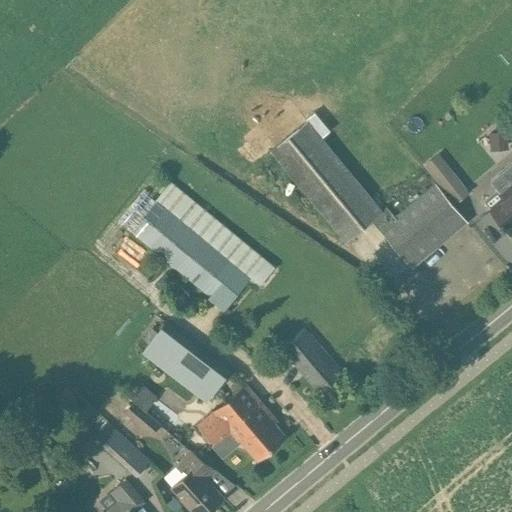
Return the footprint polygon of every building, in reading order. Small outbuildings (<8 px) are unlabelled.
[(387,206),(382,211),(308,120),(269,152),(345,242),(371,220),(412,268),(468,221),(435,182),(395,216),(387,206)] [(509,151),(507,132),(489,134),(491,153),(509,151)] [(439,155),(425,166),(440,185),(454,174),(439,155)] [(132,232),(224,307),(266,260),(172,182),(132,232)] [(483,201),(501,223),(499,225),(503,229),(504,227),(510,234),(511,231),(511,185),(500,195),(496,190),(483,201)] [(209,397),(230,369),(166,320),(145,349),(209,397)] [(346,374),(305,327),(281,348),(321,396),(346,374)] [(231,430),(231,431),(262,405),(247,386),(216,412),(218,415),(202,428),(215,443),(231,430)] [(139,421),(144,414),(158,424),(161,420),(135,398),(125,409),(139,421)] [(262,405),(231,431),(237,439),(240,437),(258,458),(285,435),(263,410),(265,408),(262,405)] [(139,421),(151,432),(158,424),(144,414),(139,421)] [(108,424),(97,436),(104,443),(102,444),(127,466),(140,452),(115,430),(108,424)] [(208,472),(211,469),(212,467),(190,450),(177,466),(185,474),(172,486),(195,511),(206,511),(224,496),(213,483),(216,481),(208,472)] [(132,511),(146,501),(126,478),(109,492),(117,501),(107,509),(109,511),(132,511)] [(70,485),(64,479),(56,487),(62,493),(70,485)]
